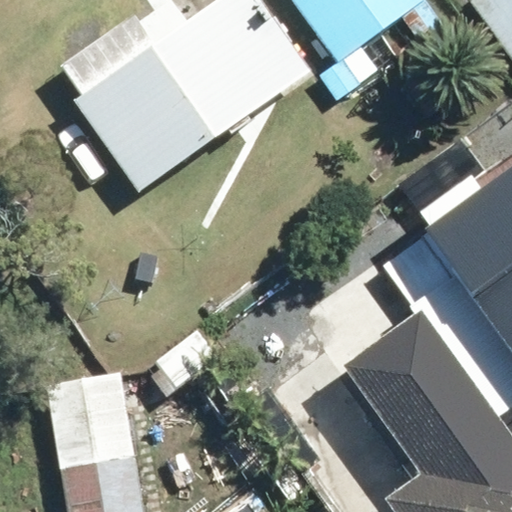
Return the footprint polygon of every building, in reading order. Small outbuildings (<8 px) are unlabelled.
[(410,0),(286,0),(341,63),(412,2),(410,0)] [(511,52),(511,0),(489,0),(479,7),(511,52)] [(86,112),(135,187),(299,80),(251,6),(86,112)] [(511,155),(423,222),(511,341),(511,155)] [(511,511),(511,466),(418,338),(326,405),(403,511),(511,511)] [(135,511),(110,390),(56,401),(78,511),(135,511)]
